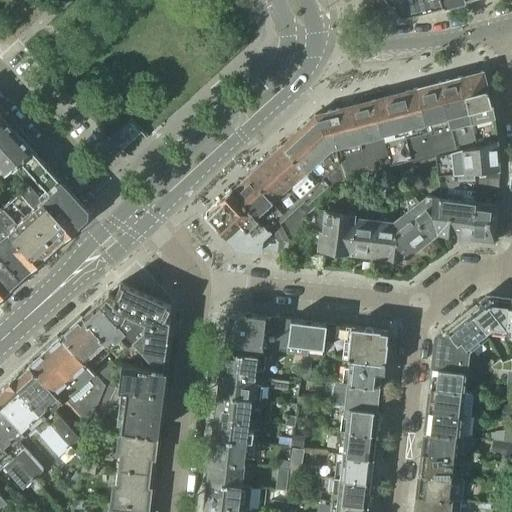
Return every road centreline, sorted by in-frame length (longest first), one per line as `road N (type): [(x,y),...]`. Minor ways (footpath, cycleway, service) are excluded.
road 1 (tertiary): [(135,218),(293,71),(300,44)]
road 2 (residential): [(422,306),(247,285),(195,287)]
road 3 (residential): [(195,287),(172,511)]
road 4 (residential): [(397,511),(422,306)]
road 5 (residential): [(135,218),(0,75)]
road 6 (residential): [(300,44),(353,48),(492,29)]
road 7 (tertiary): [(0,342),(135,218)]
